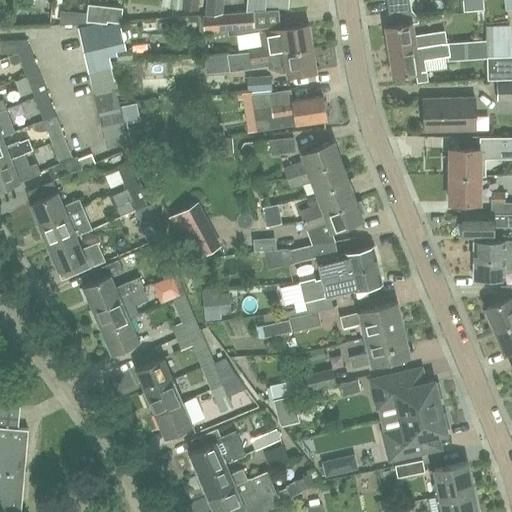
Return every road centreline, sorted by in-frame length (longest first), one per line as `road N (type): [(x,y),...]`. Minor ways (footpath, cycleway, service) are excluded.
road 1 (residential): [(511,466),(371,129),(346,0)]
road 2 (residential): [(153,511),(0,294)]
